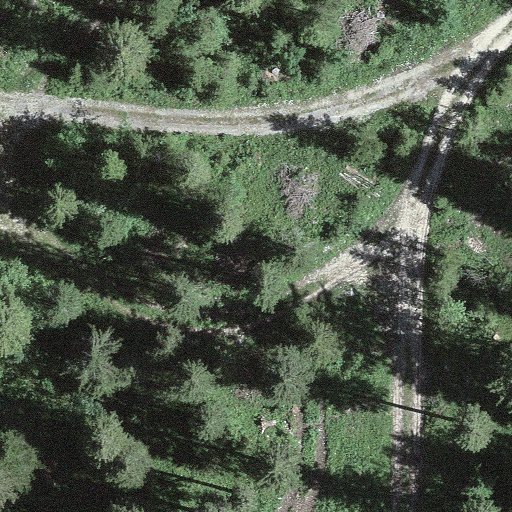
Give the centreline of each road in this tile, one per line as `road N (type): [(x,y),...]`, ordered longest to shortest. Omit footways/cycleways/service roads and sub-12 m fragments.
road 1 (track): [(511,24),(477,55),(426,194),(414,279),(411,511)]
road 2 (track): [(477,55),(293,120),(218,127),(0,108)]
